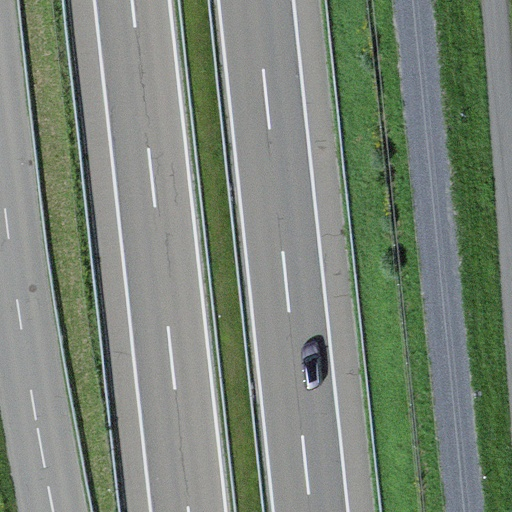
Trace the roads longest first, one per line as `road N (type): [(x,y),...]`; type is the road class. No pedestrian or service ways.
road 1 (motorway): [(131,0),(186,511)]
road 2 (motorway): [(321,511),(266,0)]
road 3 (track): [(412,0),(467,511)]
road 4 (tertiary): [(55,511),(0,166)]
road 5 (track): [(495,0),(511,269)]
